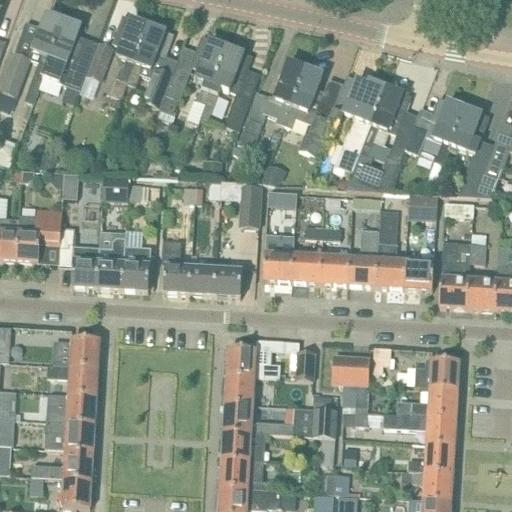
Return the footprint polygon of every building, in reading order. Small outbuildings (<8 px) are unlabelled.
[(35,78),(25,105),(33,108),(43,81),(65,24),(47,17),(41,32),(40,36),(33,55),(30,63),(31,64),(39,67),(35,78)] [(121,104),(128,87),(149,29),(123,19),(112,47),(121,50),(117,60),(127,64),(119,84),(117,83),(110,100),(113,101),(109,109),(117,112),(121,104)] [(81,30),(65,24),(43,81),(51,84),(80,95),(91,67),(99,47),(78,39),(81,30)] [(149,29),(128,87),(131,89),(134,90),(139,77),(142,69),(152,73),(153,74),(153,73),(172,81),(176,71),(178,65),(166,60),(167,57),(174,38),(149,29)] [(198,105),(206,108),(207,108),(230,45),(213,38),(210,44),(202,41),(191,70),(199,73),(196,81),(205,84),(198,105)] [(246,51),(230,45),(207,108),(206,108),(201,121),(209,124),(221,92),(236,98),(224,130),(239,136),(248,112),(236,108),(245,84),(244,84),(253,60),(244,56),(246,51)] [(101,86),(114,53),(100,48),(87,80),(101,86)] [(17,102),(31,64),(30,63),(15,57),(0,96),(17,102)] [(276,126),(285,130),(307,72),(289,65),(282,84),(275,103),(269,101),(259,127),(247,123),(238,149),(253,154),(266,118),(277,122),(276,126)] [(172,81),(160,113),(157,121),(173,127),(176,117),(169,114),(174,103),(179,105),(190,76),(176,71),(172,81)] [(307,72),(285,130),(292,133),(296,123),(308,128),(298,154),(317,161),(330,126),(333,116),(337,107),(343,88),(329,83),(322,101),(316,98),(323,78),(307,72)] [(337,107),(333,116),(353,124),(335,172),(352,179),(356,169),(361,157),(386,91),(369,84),(367,89),(346,81),(343,88),(337,107)] [(386,91),(361,157),(368,160),(379,132),(397,139),(412,101),(386,91)] [(443,169),(451,150),(465,112),(439,101),(430,124),(418,119),(404,154),(419,160),(426,140),(433,143),(443,147),(435,166),(443,169)] [(475,201),(483,180),(494,150),(480,145),(489,121),(465,112),(451,150),(473,158),(457,199),(475,201)] [(511,139),(511,140),(499,136),(494,150),(483,180),(498,185),(499,183),(511,148),(511,139)] [(43,157),(38,172),(50,176),(55,162),(43,157)] [(356,169),(352,179),(347,194),(389,196),(400,166),(387,162),(380,179),(356,169)] [(203,164),(202,178),(222,180),(223,166),(203,164)] [(270,170),(263,187),(264,188),(276,190),(278,186),(281,187),(286,175),(270,170)] [(23,174),(22,186),(28,187),(34,182),(34,175),(23,174)] [(79,178),(64,177),(64,186),(62,203),(77,204),(79,178)] [(102,206),(126,207),(127,184),(103,183),(102,206)] [(220,195),(220,187),(210,187),(209,203),(220,203),(221,202),(222,202),(223,195),(220,195)] [(221,202),(220,203),(231,204),(232,188),(220,187),(220,195),(223,195),(222,202),(221,202)] [(128,188),(128,205),(140,205),(141,189),(128,188)] [(184,207),(193,208),(194,192),(185,191),(184,207)] [(242,191),(240,229),(258,230),(260,193),(242,191)] [(269,196),(268,209),(297,211),(297,197),(269,196)] [(436,225),(437,199),(410,198),(408,224),(436,225)] [(354,202),(353,212),(368,213),(381,213),(382,204),(354,202)] [(473,223),(474,209),(445,207),(445,220),(464,221),(464,222),(473,223)] [(20,223),(17,266),(39,267),(39,263),(47,263),(48,245),(61,245),(61,232),(60,232),(62,215),(39,214),(38,221),(20,220),(20,223)] [(376,291),(404,293),(405,265),(396,265),(397,247),(396,247),(398,217),(381,216),(380,227),(380,236),(376,291)] [(0,264),(17,266),(20,223),(0,222),(0,264)] [(284,229),(267,228),(267,240),(284,241),(284,229)] [(323,244),(324,232),(306,231),(305,243),(323,244)] [(61,232),(61,245),(59,265),(73,266),(72,292),(98,294),(99,254),(74,253),(75,233),(61,232)] [(324,232),(323,244),(340,245),(340,233),(324,232)] [(348,290),(376,291),(380,236),(361,235),(360,262),(349,262),(348,290)] [(98,294),(123,295),(126,250),(125,250),(126,243),(117,243),(100,242),(99,254),(98,294)] [(190,299),(192,270),(179,270),(181,246),(163,245),(162,269),(166,269),(164,298),(190,299)] [(470,284),(470,268),(470,267),(457,267),(458,248),(443,247),(441,292),(439,312),(468,313),(470,284)] [(472,249),(470,267),(470,268),(486,269),(487,250),(472,249)] [(151,252),(126,250),(123,295),(148,297),(150,277),(151,252)] [(511,251),(499,251),(497,285),(495,315),(511,316),(511,251)] [(264,285),(292,286),(294,259),(265,257),(264,285)] [(320,288),(322,260),(294,259),(292,286),(320,288)] [(320,288),(348,290),(349,262),(322,260),(320,288)] [(407,265),(405,265),(404,293),(433,295),(434,267),(421,266),(421,263),(419,260),(410,260),(407,263),(407,265)] [(192,270),(190,299),(215,301),(216,272),(192,270)] [(242,273),(216,272),(215,301),(241,302),(242,282),(242,273)] [(468,313),(495,315),(497,285),(470,284),(468,313)] [(0,366),(1,367),(9,367),(11,332),(0,331),(0,366)] [(72,342),(70,370),(99,372),(100,344),(72,342)] [(390,362),(391,352),(375,351),(374,378),(382,378),(383,370),(389,371),(390,370),(393,370),(393,362),(390,362)] [(227,379),(255,381),(280,383),(280,369),(256,368),(257,353),(228,352),(227,379)] [(315,357),(299,356),(298,356),(296,384),(313,385),(315,357)] [(344,388),(344,392),(368,394),(370,363),(334,361),(332,387),(344,388)] [(415,391),(430,392),(458,394),(460,365),(426,363),(426,367),(416,366),(416,371),(415,391)] [(68,398),(97,400),(99,372),(70,370),(70,371),(48,369),(47,383),(69,384),(68,398)] [(255,381),(227,379),(225,408),(253,409),(255,381)] [(368,394),(344,392),(343,411),(367,412),(368,394)] [(456,422),(458,394),(430,392),(429,408),(413,407),(412,419),(428,420),(456,422)] [(0,422),(15,424),(16,396),(0,395),(0,422)] [(47,413),(47,425),(95,428),(97,400),(68,398),(67,414),(47,413)] [(328,413),(329,401),(314,400),(313,412),(328,413)] [(223,436),(261,438),(293,439),(293,440),(323,442),(335,443),(336,443),(338,415),(295,412),(294,429),(252,426),(253,409),(225,408),(223,436)] [(456,422),(428,420),(412,419),(400,418),(385,417),(384,432),(427,434),(427,448),(455,450),(456,422)] [(368,432),(368,418),(344,418),(343,432),(368,432)] [(0,449),(13,450),(15,424),(0,422),(0,449)] [(45,438),(44,453),(65,455),(94,457),(95,428),(47,425),(47,426),(46,426),(45,438)] [(222,464),(250,466),(251,447),(260,447),(261,438),(223,436),(222,464)] [(333,471),(335,443),(323,442),(321,470),(333,471)] [(407,475),(413,475),(453,478),(455,450),(427,448),(425,466),(408,465),(407,475)] [(345,452),(344,469),(356,470),(357,453),(345,452)] [(92,484),(94,457),(65,455),(64,472),(33,470),(32,481),(45,482),(64,483),(92,484)] [(250,466),(222,464),(220,492),(280,496),(280,486),(269,485),(269,486),(248,484),(250,466)] [(453,478),(413,475),(412,487),(424,488),(423,504),(452,506),(453,478)] [(335,497),(336,480),(336,479),(327,478),(325,498),(335,499),(335,497)] [(336,479),(336,480),(335,497),(335,499),(348,499),(348,496),(349,480),(336,479)] [(44,500),(45,482),(32,481),(31,499),(44,500)] [(90,511),(92,484),(64,483),(62,511),(76,511),(90,511)] [(280,496),(220,492),(218,511),(279,511),(280,505),(279,505),(280,496)] [(282,498),(281,511),(292,511),(294,499),(282,498)]
